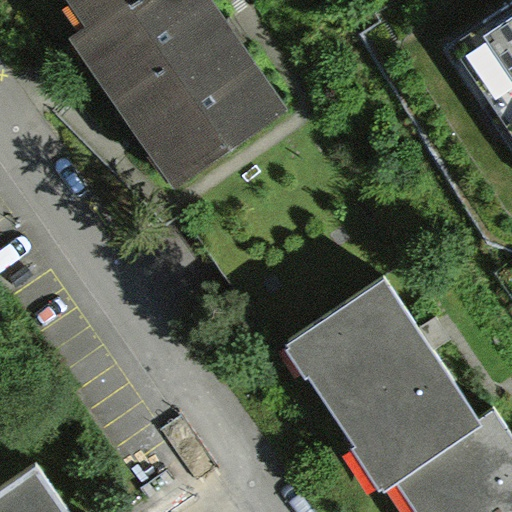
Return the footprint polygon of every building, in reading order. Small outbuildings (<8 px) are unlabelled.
[(131,0),(95,25),(77,37),(167,169),(264,103),(193,0),(131,0)] [(78,0),(95,25),(131,0),(78,0)] [(511,14),(455,54),(511,136),(511,14)] [(473,416),(378,273),(278,339),(373,481),(391,470),(473,416)] [(511,511),(511,435),(491,404),(473,416),(391,470),(419,511),(511,511)] [(0,511),(60,511),(26,464),(0,482),(0,511)]
